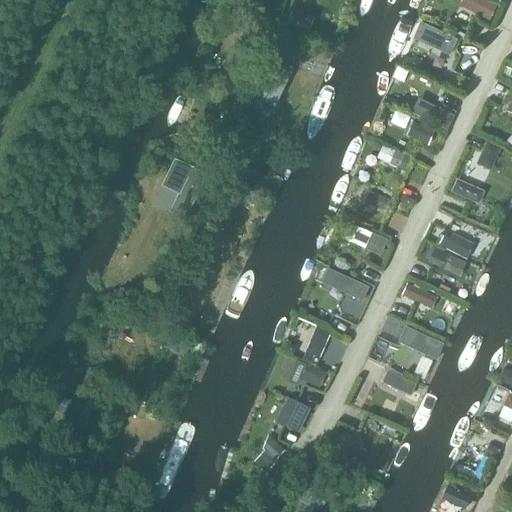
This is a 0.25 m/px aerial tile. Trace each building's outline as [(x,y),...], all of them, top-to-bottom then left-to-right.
[(269,0),(255,0),(251,8),(273,19),(280,5),(269,0)] [(482,0),(477,0),(471,13),(488,22),(496,6),(482,0)] [(305,38),(313,17),(295,10),(286,30),(305,38)] [(448,56),(455,41),(420,24),(412,39),(448,56)] [(243,46),(262,44),(261,28),(242,30),(243,46)] [(274,109),(291,73),(273,64),(256,100),(274,109)] [(446,131),(453,117),(417,100),(410,114),(446,131)] [(427,146),(433,132),(412,122),(405,136),(427,146)] [(487,143),(476,165),(487,170),(497,148),(487,143)] [(388,149),(382,162),(404,172),(410,159),(388,149)] [(189,168),(168,213),(183,220),(205,176),(189,168)] [(478,206),(483,192),(455,180),(450,193),(478,206)] [(226,185),(217,204),(237,213),(245,193),(226,185)] [(375,195),(370,207),(386,213),(390,201),(375,195)] [(365,249),(379,256),(386,240),(372,234),(365,249)] [(466,261),(474,245),(452,234),(449,239),(443,236),(441,239),(437,237),(434,244),(466,261)] [(445,254),(438,268),(459,278),(465,264),(445,254)] [(351,280),(344,295),(361,302),(368,288),(351,280)] [(431,310),(436,298),(406,284),(401,296),(431,310)] [(316,327),(302,361),(315,367),(330,333),(316,327)] [(412,351),(419,335),(404,328),(397,344),(412,351)] [(168,331),(166,335),(190,346),(192,341),(171,331),(171,332),(168,331)] [(307,365),(299,381),(318,389),(325,374),(307,365)] [(84,384),(98,383),(96,368),(83,369),(84,384)] [(511,391),(511,392),(511,373),(503,369),(498,382),(511,387),(511,391)] [(396,391),(402,379),(386,372),(380,383),(396,391)] [(511,394),(508,393),(504,402),(505,408),(502,406),(498,416),(509,422),(511,415),(511,397),(511,398),(511,397),(511,394)] [(298,434),(310,409),(286,398),(275,422),(298,434)] [(62,399),(56,411),(67,416),(73,404),(62,399)] [(86,425),(95,403),(87,399),(77,421),(86,425)] [(346,434),(344,433),(343,433),(341,433),(340,433),(339,434),(338,435),(336,436),(336,437),(335,438),(334,439),(334,441),(334,442),(334,443),(335,445),(335,446),(336,447),(337,448),(338,449),(340,449),(341,450),(342,450),(344,450),(345,449),(346,449),(348,448),(349,447),(349,446),(350,444),(350,443),(351,442),(351,440),(350,439),(350,438),(349,436),(348,435),(347,434),(346,434)] [(264,452),(274,461),(284,451),(267,436),(261,449),(263,451),(264,452)] [(493,462),(498,452),(487,446),(482,457),(493,462)] [(338,466),(357,474),(362,462),(330,449),(322,468),(335,474),(338,466)] [(264,452),(263,451),(253,462),(265,473),(275,462),(274,461),(264,452)] [(304,475),(289,505),(302,511),(308,511),(323,484),(304,475)] [(511,482),(506,479),(502,489),(499,494),(511,499),(511,482)] [(469,499),(445,488),(440,500),(464,511),(469,499)]
